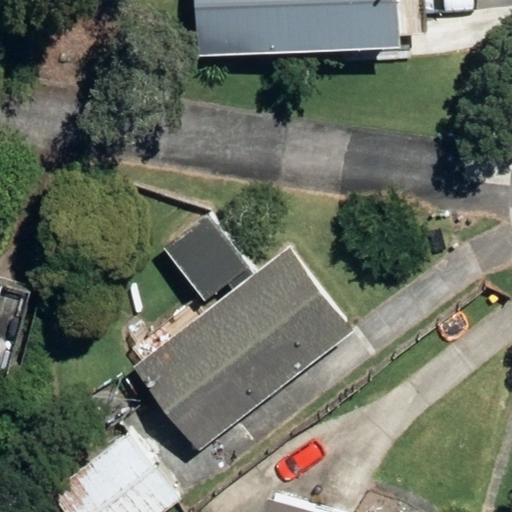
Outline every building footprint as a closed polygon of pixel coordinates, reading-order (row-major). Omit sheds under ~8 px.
[(196,0),(200,45),(397,30),(397,23),(426,21),(424,0),(196,0)] [(132,358),(198,442),(354,320),(288,236),(132,358)] [(0,357),(9,360),(29,279),(0,271),(0,357)] [(50,488),(69,511),(153,511),(182,489),(130,424),(50,488)] [(365,511),(267,484),(258,511),(365,511)]
